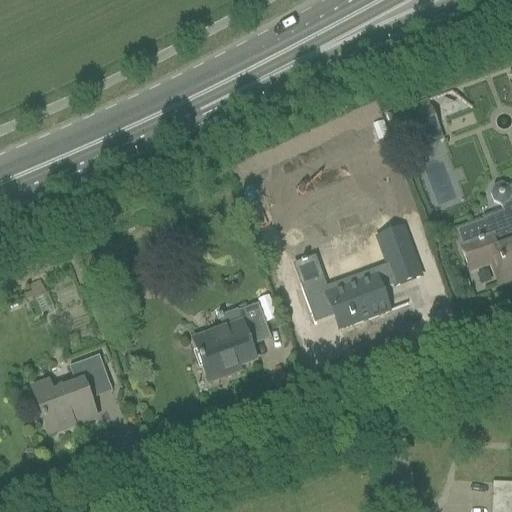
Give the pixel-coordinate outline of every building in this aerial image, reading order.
[(427,102),(386,117),(389,124),(402,160),(412,156),(407,143),(425,137),(439,132),(430,109),(427,102)] [(383,122),(372,126),(378,143),(389,139),(383,122)] [(356,166),(369,169),(381,154),(370,142),(355,147),(356,152),(355,152),(355,154),(343,158),(343,163),(356,166)] [(491,264),(500,287),(511,282),(511,188),(510,189),(503,186),(494,189),(490,197),(493,205),(501,208),(503,213),(484,220),(490,237),(461,248),(470,272),(491,264)] [(395,197),(408,232),(420,228),(407,192),(395,197)] [(322,283),(301,290),(314,327),(316,326),(315,325),(335,318),(339,331),(388,313),(381,293),(396,288),(396,289),(420,280),(413,260),(408,248),(383,257),(387,268),(362,277),(352,281),(341,285),(343,290),(327,297),(322,283)] [(93,256),(84,259),(90,274),(98,271),(93,256)] [(119,263),(101,270),(107,287),(126,280),(119,263)] [(39,282),(29,287),(37,300),(46,295),(39,282)] [(117,293),(103,298),(108,312),(122,307),(117,293)] [(47,295),(35,301),(41,315),(54,310),(47,295)] [(222,330),(191,341),(205,376),(208,385),(241,373),(239,368),(255,362),(250,348),(271,341),(264,322),(261,314),(258,305),(237,314),(241,323),(222,330)] [(65,341),(69,352),(80,348),(76,337),(65,341)] [(47,384),(31,390),(49,438),(96,421),(86,394),(109,386),(99,358),(74,367),(80,385),(51,395),(47,384)] [(492,496),(511,497),(511,484),(493,484),(492,496)] [(491,509),(511,509),(511,497),(492,496),(491,509)]
